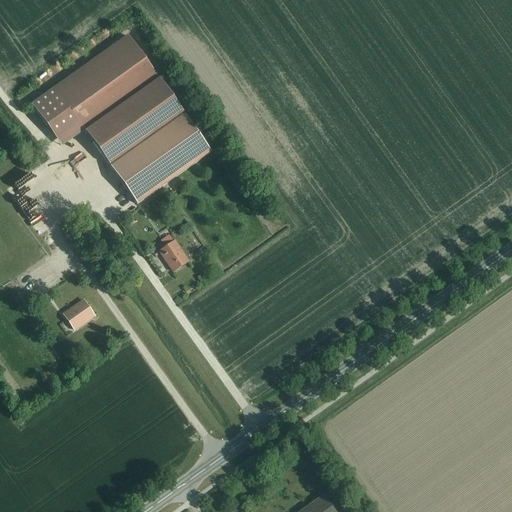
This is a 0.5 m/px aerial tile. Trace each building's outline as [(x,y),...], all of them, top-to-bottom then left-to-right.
[(82,129),(156,76),(128,37),(54,89),(82,129)] [(108,164),(181,112),(174,101),(177,98),(170,87),(166,90),(156,76),(82,129),(108,164)] [(210,153),(181,112),(108,164),(137,205),(210,153)] [(0,245),(8,262),(38,248),(16,202),(0,209),(0,245)] [(164,249),(159,252),(173,272),(188,262),(175,241),(172,243),(168,237),(159,242),(164,249)] [(74,330),(94,316),(83,301),(63,315),(74,330)] [(336,511),(324,495),(300,511),(336,511)]
